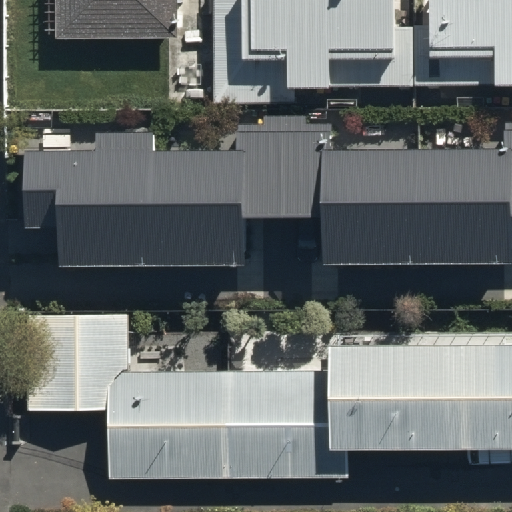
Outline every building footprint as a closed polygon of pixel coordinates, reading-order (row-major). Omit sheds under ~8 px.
[(51,0),(52,30),(177,29),(176,0),(51,0)] [(416,81),(414,14),(398,14),(397,0),(212,0),(213,100),(283,100),(283,81),(416,81)] [(414,14),(416,81),(511,81),(511,0),(423,0),(423,14),(414,14)] [(235,145),(30,148),(31,213),(59,212),(59,264),(238,261),(237,209),(316,208),(316,260),(505,257),(504,205),(511,204),(511,114),(497,115),(498,140),(329,142),(329,117),(234,118),(235,145)] [(44,313),(43,404),(107,404),(107,471),(347,474),(347,439),(511,441),(511,330),(328,328),(328,369),(128,366),(129,314),(44,313)]
